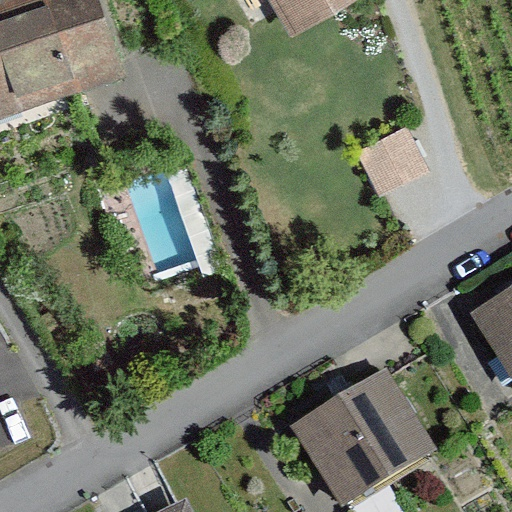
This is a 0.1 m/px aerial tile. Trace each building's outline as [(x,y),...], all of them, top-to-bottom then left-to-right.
[(0,0),(0,134),(112,91),(76,0),(0,0)] [(239,0),(274,60),(369,7),(365,0),(212,0),(216,6),(225,0),(239,0)] [(376,211),(424,189),(401,142),(353,164),(376,211)] [(511,302),(464,331),(508,406),(511,403),(511,302)] [(375,389),(281,445),(320,511),(357,511),(425,472),(375,389)]
